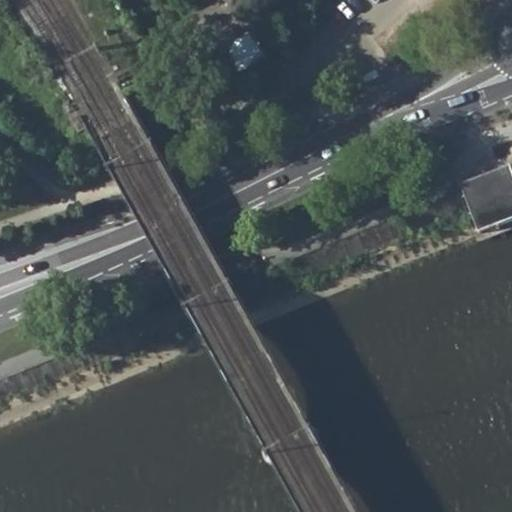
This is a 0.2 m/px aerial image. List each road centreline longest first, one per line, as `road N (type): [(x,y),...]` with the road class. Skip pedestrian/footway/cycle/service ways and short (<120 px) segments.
road 1 (primary): [(124,245),(401,108)]
road 2 (primary): [(0,304),(124,245)]
road 3 (primary): [(124,245),(0,279)]
